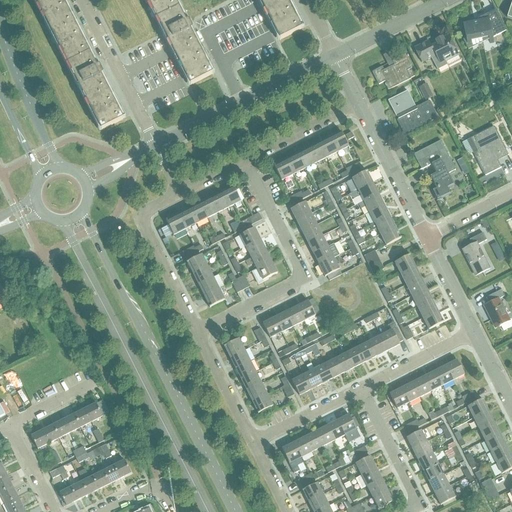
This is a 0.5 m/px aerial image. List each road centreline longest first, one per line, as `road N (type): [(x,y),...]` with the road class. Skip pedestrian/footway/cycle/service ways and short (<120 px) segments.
road 1 (secondary): [(234,511),(78,211)]
road 2 (secondary): [(64,217),(208,511)]
road 3 (residential): [(197,332),(303,278),(245,160)]
road 4 (residential): [(197,332),(140,216),(177,194)]
road 5 (residential): [(154,147),(79,0)]
road 6 (secondary): [(59,170),(0,26)]
road 7 (residential): [(425,235),(357,103)]
road 8 (residential): [(411,511),(419,507),(360,390)]
road 9 (residential): [(360,390),(474,333)]
road 10 (residential): [(245,160),(357,103)]
road 11 (residential): [(334,56),(445,0)]
road 12 (residential): [(253,442),(197,332)]
